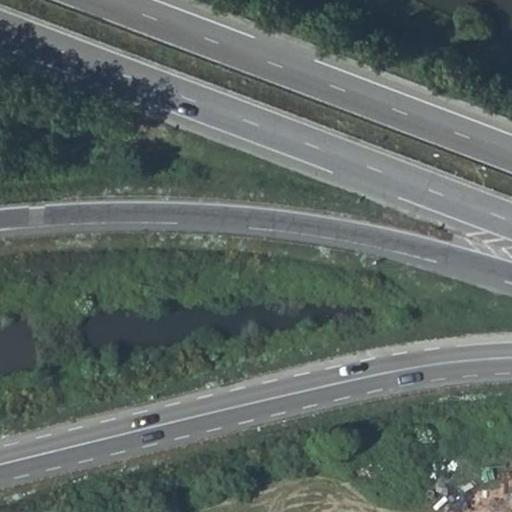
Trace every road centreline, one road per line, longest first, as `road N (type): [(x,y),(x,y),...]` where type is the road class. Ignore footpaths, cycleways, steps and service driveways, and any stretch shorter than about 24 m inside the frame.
road 1 (trunk): [(0,27),(511,221)]
road 2 (tertiary): [(511,363),(308,386),(0,464)]
road 3 (trunk): [(0,219),(133,212),(297,223),(511,271)]
road 4 (trunk): [(511,153),(104,0)]
